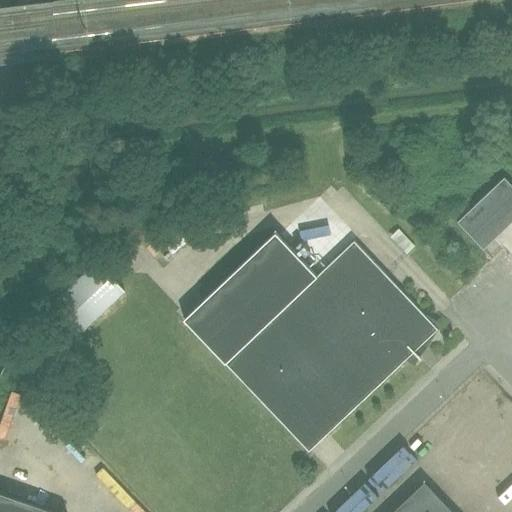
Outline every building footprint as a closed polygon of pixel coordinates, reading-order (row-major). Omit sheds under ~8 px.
[(511,186),(504,178),(457,223),(483,250),(511,222),(511,186)] [(309,451),(438,329),(422,312),(355,240),(336,258),(328,249),(313,263),(321,272),(315,278),(273,234),(184,319),(309,451)] [(125,291),(98,261),(51,306),(78,335),(125,291)] [(111,495),(105,494),(108,487),(108,453),(130,454),(130,451),(144,451),(144,434),(103,433),(103,444),(89,444),(81,441),(77,456),(62,455),(59,464),(58,494),(61,485),(61,502),(82,503),(82,511),(87,511),(88,510),(94,511),(101,511),(103,507),(115,507),(113,511),(155,511),(155,502),(142,502),(142,496),(111,495)] [(220,471),(221,456),(181,454),(180,479),(182,480),(182,493),(192,494),(192,501),(207,502),(208,489),(196,488),(196,476),(210,477),(210,471),(220,471)] [(452,511),(425,484),(394,511),(452,511)] [(0,511),(53,511),(0,493),(0,511)]
